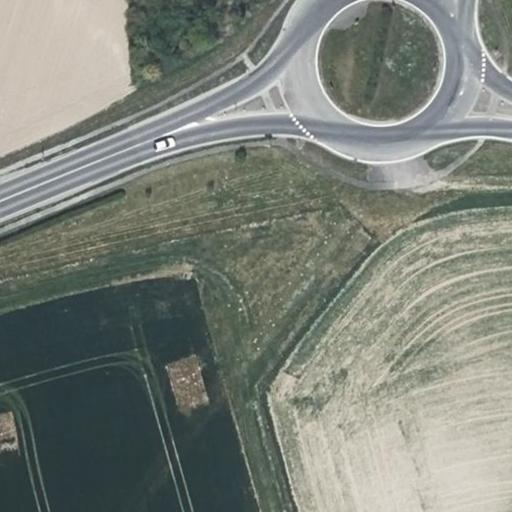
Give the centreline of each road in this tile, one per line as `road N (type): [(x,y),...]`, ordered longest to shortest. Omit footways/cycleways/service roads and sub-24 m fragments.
road 1 (primary): [(88,161),(219,129),(319,127)]
road 2 (primary): [(291,49),(219,100),(88,161)]
